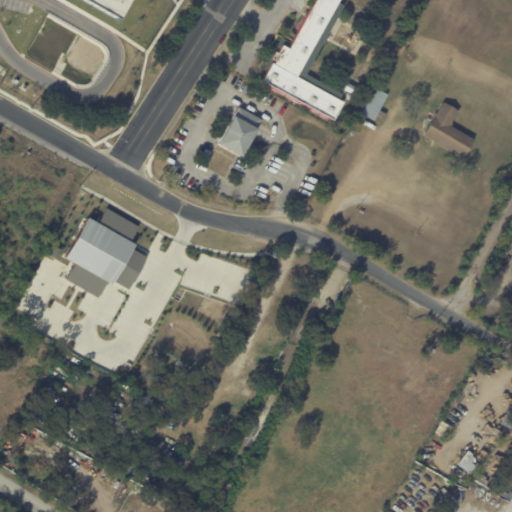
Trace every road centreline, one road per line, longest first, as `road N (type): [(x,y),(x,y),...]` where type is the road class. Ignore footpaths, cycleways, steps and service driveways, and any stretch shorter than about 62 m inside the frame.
road 1 (residential): [(0,105),(187,212),(320,238),(511,348)]
road 2 (residential): [(228,0),(117,172)]
